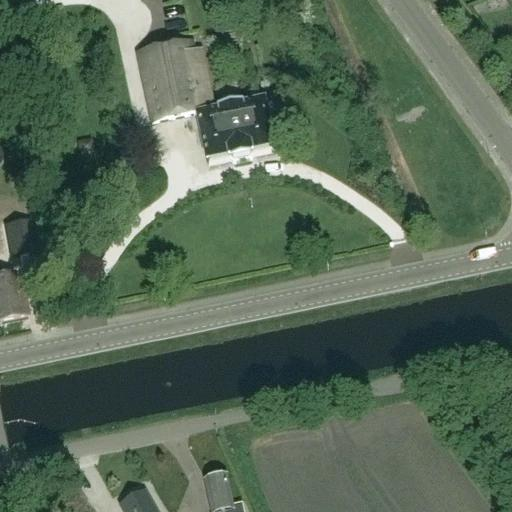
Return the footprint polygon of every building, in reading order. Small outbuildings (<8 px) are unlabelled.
[(191,44),(137,57),(152,127),(197,117),(206,163),(228,158),(229,164),(233,167),(250,164),(253,156),(253,152),(275,148),(274,145),(287,142),(282,122),(270,125),(265,101),(212,112),(199,53),(193,54),(191,44)] [(29,225),(8,230),(11,249),(13,259),(35,255),(29,225)] [(12,279),(0,281),(0,323),(26,318),(21,294),(15,295),(12,279)] [(225,478),(206,482),(212,511),(243,511),(242,505),(232,507),(225,478)] [(154,511),(145,494),(121,507),(124,511),(154,511)]
